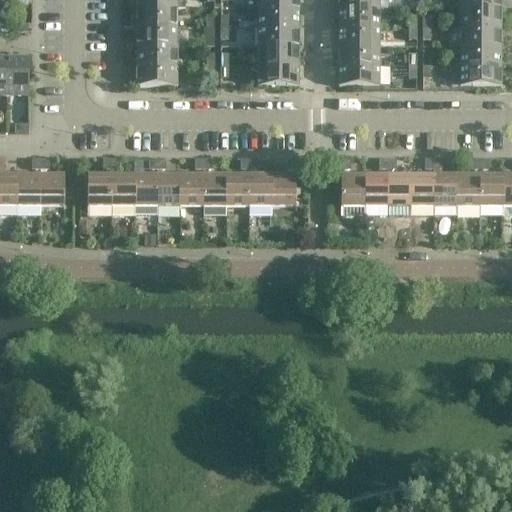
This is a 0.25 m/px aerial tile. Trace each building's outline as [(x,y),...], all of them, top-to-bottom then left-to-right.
[(177,12),(176,0),(136,0),(136,12),(177,12)] [(298,12),(298,0),(257,0),(258,12),(298,12)] [(379,12),(378,0),(338,0),(338,12),(379,12)] [(500,11),(500,0),(459,0),(460,12),(500,11)] [(500,31),(500,11),(460,12),(460,31),(500,31)] [(177,31),(177,12),(136,12),(136,31),(177,31)] [(298,31),(298,12),(258,12),(258,31),(298,31)] [(379,31),(379,12),(338,12),(338,31),(379,31)] [(214,31),(214,19),(206,19),(206,31),(214,31)] [(228,31),(228,19),(220,19),(220,31),(228,31)] [(28,35),(28,30),(28,27),(14,26),(14,35),(28,35)] [(177,50),(177,31),(136,31),(136,50),(177,50)] [(228,43),(228,31),(220,31),(220,43),(228,43)] [(298,50),(298,37),(298,31),(258,31),(258,50),(298,50)] [(379,50),(379,31),(338,31),(338,50),(379,50)] [(500,50),(500,31),(460,31),(460,50),(500,50)] [(214,49),(214,39),(203,39),(203,49),(214,49)] [(177,69),(177,50),(136,50),(136,69),(177,69)] [(298,69),(298,50),(258,50),(258,69),(298,69)] [(379,69),(379,50),(338,50),(338,69),(379,69)] [(500,69),(500,50),(460,50),(460,69),(500,69)] [(214,69),(214,57),(206,57),(206,69),(214,69)] [(228,69),(228,57),(220,57),(220,69),(228,69)] [(28,98),(28,60),(6,60),(6,98),(28,98)] [(177,89),(177,69),(136,69),(136,89),(177,89)] [(214,81),(214,69),(206,69),(206,81),(214,81)] [(228,81),(228,69),(220,69),(220,81),(228,81)] [(298,89),(298,69),(258,69),(258,89),(298,89)] [(379,89),(379,69),(338,69),(338,89),(379,89)] [(500,89),(500,69),(460,69),(452,69),(452,89),(500,89)] [(28,136),(28,127),(14,127),(14,136),(28,136)] [(0,218),(18,219),(18,179),(3,179),(3,162),(0,161),(0,218)] [(40,173),(40,162),(32,162),(32,170),(35,173),(40,173)] [(49,170),(49,162),(40,162),(40,173),(46,173),(49,170)] [(111,173),(111,162),(103,162),(103,170),(106,173),(111,173)] [(120,170),(120,162),(111,162),(111,173),(117,173),(120,170)] [(157,173),(157,162),(148,162),(148,170),(151,173),(157,173)] [(165,170),(165,162),(157,162),(157,173),(162,173),(165,170)] [(203,173),(203,162),(194,162),(194,170),(197,173),(203,173)] [(212,170),(212,162),(203,162),(203,173),(208,173),(212,170)] [(249,173),(249,162),(240,162),(240,170),(243,173),(249,173)] [(257,170),(257,162),(249,162),(249,173),(254,173),(257,170)] [(295,173),(295,162),(286,162),(286,170),(289,173),(295,173)] [(350,170),(350,162),(331,162),(331,170),(341,172),(341,173),(347,173),(350,170)] [(387,173),(387,162),(379,162),(379,170),(382,173),(387,173)] [(396,170),(396,162),(387,162),(387,173),(393,173),(396,170)] [(433,173),(433,162),(424,162),(424,170),(427,173),(433,173)] [(442,170),(442,162),(433,162),(433,173),(438,173),(442,170)] [(479,173),(479,162),(470,162),(470,170),(474,173),(479,173)] [(488,170),(488,162),(479,162),(479,173),(485,173),(488,170)] [(306,172),(306,163),(297,163),(297,172),(306,172)] [(511,218),(511,178),(502,179),(502,219),(511,218)] [(73,210),(73,191),(64,191),(64,179),(18,179),(18,219),(40,219),(40,210),(73,210)] [(111,219),(111,179),(87,179),(87,189),(87,198),(87,219),(111,219)] [(134,219),(134,179),(111,179),(111,219),(134,219)] [(157,219),(157,179),(134,179),(134,219),(157,219)] [(180,211),(180,179),(157,179),(157,219),(180,219),(180,211)] [(203,210),(203,179),(180,179),(180,211),(203,210)] [(226,218),(226,210),(226,179),(203,179),(203,210),(203,219),(226,218)] [(249,210),(249,179),(226,179),(226,210),(249,210)] [(272,218),(272,210),(272,179),(249,179),(249,210),(249,218),(272,218)] [(295,210),(295,179),(272,179),(272,210),(295,210)] [(365,219),(365,179),(341,179),(341,219),(365,219)] [(387,219),(387,179),(365,179),(365,219),(387,219)] [(410,219),(410,179),(387,179),(387,219),(410,219)] [(433,219),(433,179),(410,179),(410,219),(433,219)] [(456,219),(456,179),(433,179),(433,219),(456,219)] [(478,219),(478,179),(456,179),(456,219),(478,219)] [(502,219),(502,179),(478,179),(478,219),(502,219)] [(87,198),(87,189),(79,189),(79,198),(87,198)] [(156,249),(156,240),(148,240),(148,249),(156,249)]
